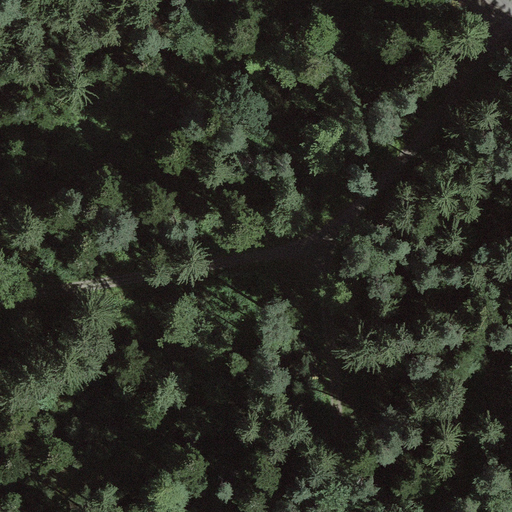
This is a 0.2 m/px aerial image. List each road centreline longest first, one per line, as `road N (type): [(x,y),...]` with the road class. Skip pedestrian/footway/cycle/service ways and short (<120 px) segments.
road 1 (track): [(511,23),(381,184),(329,234),(338,511)]
road 2 (track): [(329,234),(162,276),(0,298)]
